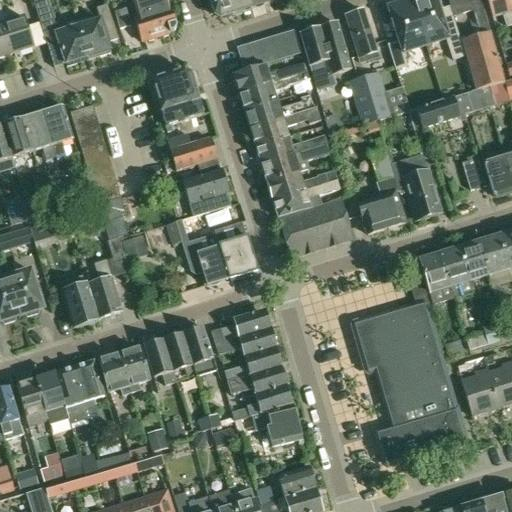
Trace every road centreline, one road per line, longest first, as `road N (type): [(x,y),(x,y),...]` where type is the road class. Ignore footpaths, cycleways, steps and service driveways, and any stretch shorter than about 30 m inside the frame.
road 1 (residential): [(0,373),(275,288)]
road 2 (residential): [(275,288),(202,47)]
road 3 (residential): [(275,288),(511,215)]
road 4 (residential): [(343,511),(275,288)]
road 5 (residential): [(0,109),(202,47)]
road 6 (residential): [(202,47),(352,0)]
